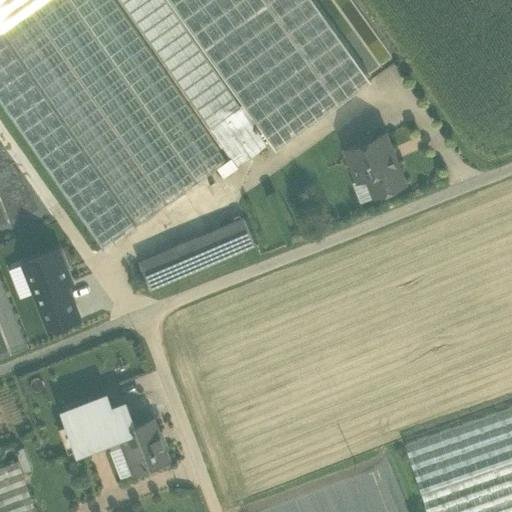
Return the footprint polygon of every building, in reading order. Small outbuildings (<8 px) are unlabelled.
[(0,0),(0,27),(1,29),(43,0),(0,0)] [(118,0),(43,0),(1,29),(135,220),(230,159),(118,0)] [(241,105),(167,0),(122,0),(211,126),(212,126),(240,106),(241,105)] [(307,125),(218,0),(171,0),(275,147),(307,125)] [(340,102),(268,0),(224,0),(310,123),(340,102)] [(374,78),(318,0),(273,0),(343,99),(374,78)] [(135,220),(0,28),(0,96),(102,243),(135,220)] [(240,106),(212,126),(234,156),(262,136),(240,106)] [(384,132),(347,147),(359,178),(368,175),(376,194),(404,182),(384,132)] [(368,175),(359,178),(358,179),(366,198),(376,194),(368,175)] [(244,216),(196,236),(207,264),(255,244),(244,216)] [(196,236),(174,245),(185,272),(207,264),(196,236)] [(174,245),(140,258),(150,286),(185,272),(174,245)] [(28,258),(53,332),(91,320),(67,246),(28,258)] [(108,386),(62,403),(78,446),(120,430),(119,429),(135,422),(125,396),(113,397),(108,386)] [(511,511),(511,405),(406,441),(430,511),(511,511)] [(135,422),(119,429),(120,430),(135,469),(168,457),(153,416),(135,422)] [(38,511),(14,445),(0,450),(0,511),(38,511)]
